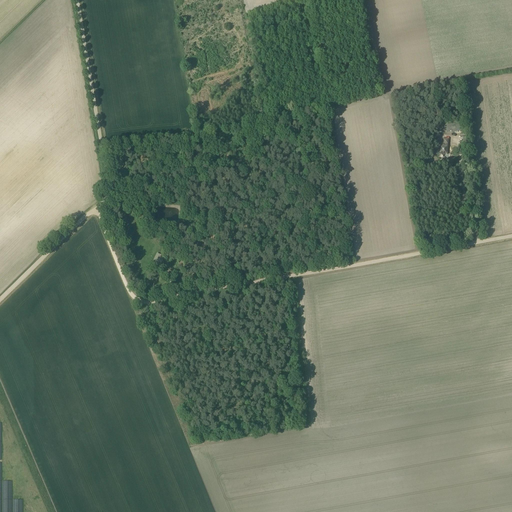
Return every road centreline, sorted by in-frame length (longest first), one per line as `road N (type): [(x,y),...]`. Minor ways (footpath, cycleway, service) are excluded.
road 1 (track): [(0,298),(96,208),(124,283),(133,297),(148,298),(511,234)]
road 2 (unclassified): [(96,208),(108,185),(77,0)]
